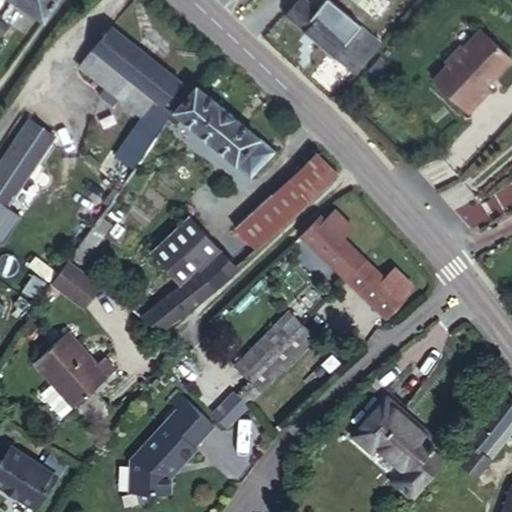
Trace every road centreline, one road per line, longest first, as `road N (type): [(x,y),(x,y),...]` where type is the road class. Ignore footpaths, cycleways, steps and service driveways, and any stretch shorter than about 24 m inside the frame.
road 1 (tertiary): [(463,282),(416,220),(195,0)]
road 2 (residential): [(463,282),(337,381),(238,511)]
road 3 (unknown): [(416,220),(511,147)]
